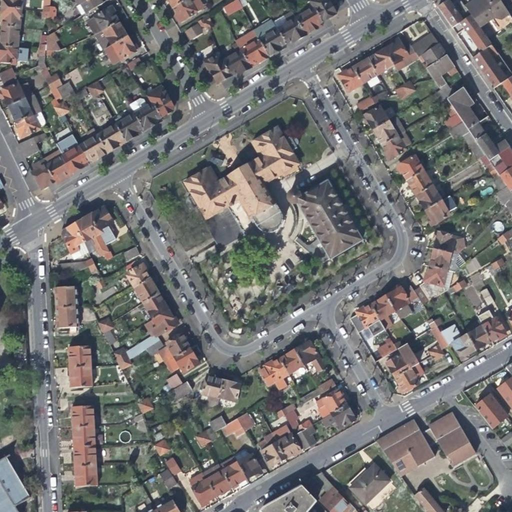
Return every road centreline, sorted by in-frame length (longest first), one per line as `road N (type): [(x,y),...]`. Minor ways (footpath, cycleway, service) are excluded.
road 1 (residential): [(318,308),(235,356),(221,352),(123,186)]
road 2 (residential): [(307,74),(401,235),(396,259),(318,308)]
road 3 (residential): [(33,220),(49,511)]
road 4 (residential): [(233,507),(385,419)]
road 5 (residential): [(419,0),(511,133)]
road 6 (residential): [(385,419),(511,347)]
road 7 (residential): [(205,119),(136,0)]
road 8 (residential): [(318,308),(385,419)]
